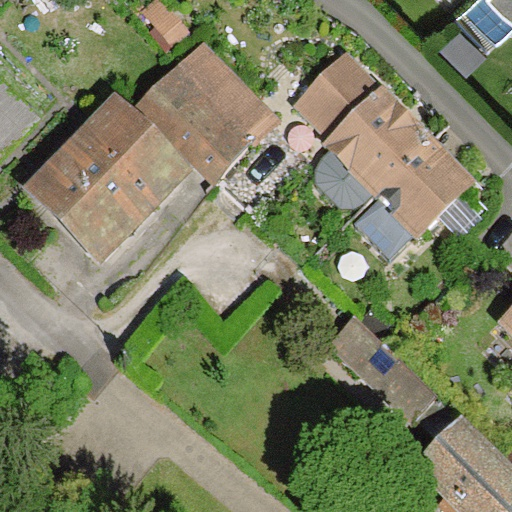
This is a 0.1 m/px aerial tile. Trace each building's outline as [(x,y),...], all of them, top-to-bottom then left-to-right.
[(142,116),(211,184),(269,125),(200,57),(142,116)] [(479,200),(348,70),(298,120),(335,156),(325,166),(419,260),(479,200)] [(0,162),(36,125),(0,90),(0,162)] [(94,273),(183,183),(114,115),(25,206),(94,273)] [(356,330),(331,356),(413,434),(438,408),(356,330)] [(511,511),(511,494),(462,446),(423,487),(447,511),(511,511)]
